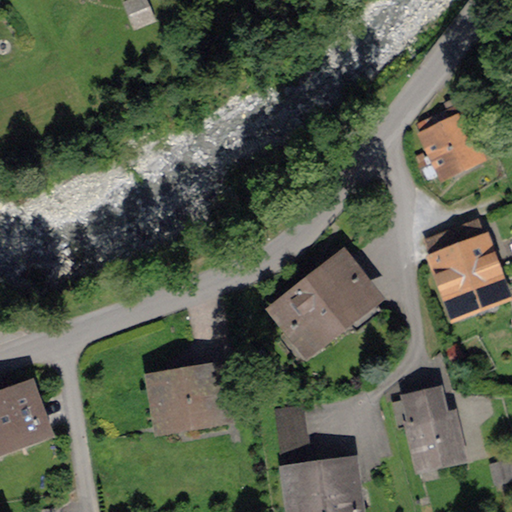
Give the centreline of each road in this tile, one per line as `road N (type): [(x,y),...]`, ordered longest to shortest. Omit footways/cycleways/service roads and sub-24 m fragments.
road 1 (residential): [(493,0),(289,245),(62,334)]
road 2 (residential): [(62,334),(90,511)]
